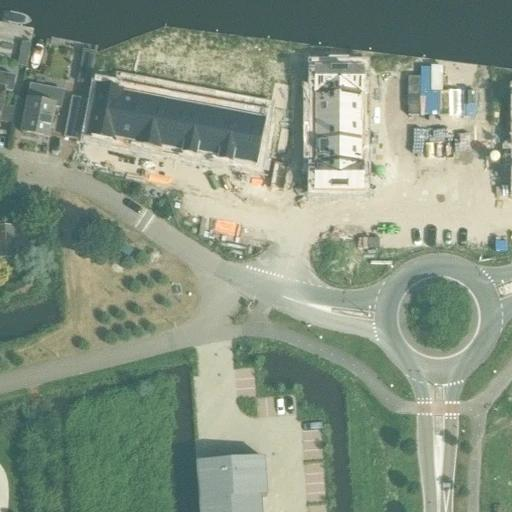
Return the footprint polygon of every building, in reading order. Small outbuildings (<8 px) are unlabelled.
[(19,57),(17,67),(25,68),(27,58),(19,57)] [(315,94),(310,94),(310,95),(361,95),(361,70),(345,70),(345,66),(331,66),(331,70),(315,70),(315,94)] [(0,75),(0,124),(13,127),(16,110),(2,107),(5,92),(12,93),(15,78),(0,75)] [(82,76),(80,84),(89,86),(91,78),(82,76)] [(88,89),(82,125),(90,126),(88,137),(112,142),(123,85),(122,84),(120,94),(97,89),(96,91),(88,89)] [(123,85),(112,142),(113,142),(114,141),(135,145),(135,146),(136,146),(147,89),(123,85)] [(274,85),(272,92),(280,94),(288,95),(289,88),(274,85)] [(23,126),(21,134),(48,140),(54,108),(59,109),(63,93),(30,87),(27,104),(23,126)] [(147,89),(136,146),(159,151),(170,93),(147,89)] [(272,92),(269,108),(277,110),(280,94),(272,92)] [(170,93),(159,151),(160,151),(161,150),(182,154),(182,155),(183,155),(194,98),(170,93)] [(280,94),(277,110),(285,111),(288,95),(280,94)] [(361,95),(310,95),(310,119),(360,119),(360,96),(361,96),(361,95)] [(194,98),(183,155),(195,158),(196,156),(207,158),(217,102),(194,98)] [(72,100),(64,139),(76,141),(83,102),(72,100)] [(17,110),(14,124),(15,125),(23,126),(27,104),(20,102),(18,102),(17,110)] [(217,102),(207,158),(218,161),(218,162),(230,164),(241,107),(217,102)] [(241,107),(230,164),(231,164),(231,163),(255,168),(255,166),(266,111),(241,107)] [(360,119),(310,119),(310,120),(316,120),(316,142),(310,142),(310,143),(360,143),(360,119)] [(263,124),(262,133),(272,135),(274,126),(263,124)] [(280,130),(278,142),(286,143),(288,131),(280,130)] [(262,133),(260,141),(270,143),(272,135),(262,133)] [(260,141),(259,149),(269,151),(270,143),(260,141)] [(278,142),(276,154),(284,155),(286,143),(278,142)] [(360,143),(310,143),(310,167),(361,167),(361,166),(360,166),(360,143)] [(259,149),(257,158),(267,160),(269,151),(259,149)] [(257,158),(255,166),(266,168),(267,160),(257,158)] [(274,165),(269,190),(283,192),(287,167),(274,165)] [(361,167),(310,167),(310,168),(315,168),(315,192),(331,192),(331,197),(345,197),(345,192),(361,192),(361,190),(361,167)] [(0,260),(13,260),(12,228),(0,227),(0,260)] [(264,460),(230,462),(232,499),(266,497),(264,460)] [(198,464),(196,464),(199,502),(232,499),(230,462),(202,464),(198,464)] [(232,499),(199,502),(199,511),(261,511),(260,499),(266,498),(266,497),(232,499)]
